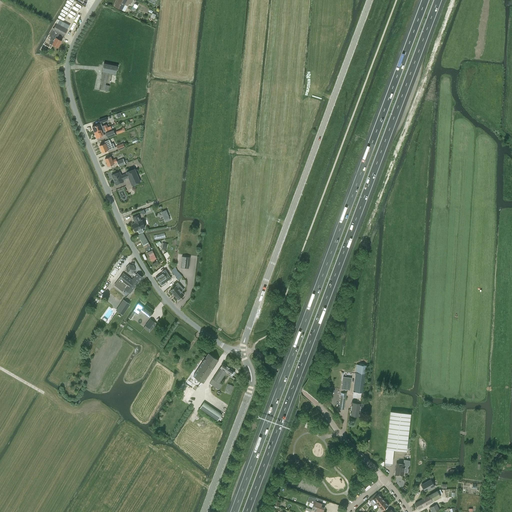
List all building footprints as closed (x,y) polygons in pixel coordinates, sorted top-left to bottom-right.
[(130,4),(132,0),(117,0),(115,6),(122,10),(125,4),(128,6),(129,3),(130,4)] [(57,23),(53,30),(59,33),(64,36),(68,29),(67,29),(69,25),(59,19),(57,23)] [(51,40),(49,43),(52,45),(53,45),(58,47),(61,41),(56,38),(59,33),(53,30),(49,36),(51,37),(50,39),(51,40)] [(103,71),(99,89),(104,90),(105,85),(108,72),(116,74),(118,66),(104,63),(102,71),(103,71)] [(108,127),(107,125),(103,126),(102,126),(101,124),(100,124),(99,124),(92,127),(95,132),(101,130),(104,129),(108,127)] [(112,129),(111,126),(108,127),(101,130),(95,132),(97,138),(100,137),(101,137),(105,136),(103,132),(104,132),(112,129)] [(103,153),(109,150),(115,147),(113,143),(111,144),(110,139),(104,142),(105,143),(100,146),(103,153)] [(111,156),(105,159),(108,167),(114,164),(114,163),(117,162),(119,166),(125,164),(123,159),(117,161),(116,159),(112,160),(111,156)] [(120,172),(112,175),(116,185),(124,181),(123,179),(129,177),(132,185),(140,182),(135,169),(127,172),(127,173),(121,176),(120,172)] [(169,218),(170,218),(166,210),(161,212),(164,220),(165,220),(169,218)] [(135,223),(132,224),(135,231),(138,230),(139,233),(144,231),(142,228),(145,227),(144,225),(145,225),(144,221),(143,221),(142,220),(140,220),(138,215),(133,217),(135,223)] [(144,246),(149,243),(143,233),(138,235),(144,246)] [(189,268),(190,257),(182,256),(181,267),(189,268)] [(113,270),(117,273),(121,267),(117,264),(113,270)] [(129,265),(125,269),(127,274),(132,275),(135,271),(134,266),(129,265)] [(160,274),(156,278),(159,283),(159,282),(161,285),(171,278),(171,277),(167,271),(165,269),(162,272),(163,273),(160,274)] [(124,274),(117,282),(124,289),(129,293),(142,277),(138,273),(135,271),(132,275),(135,277),(132,280),(124,274)] [(184,295),(178,287),(180,285),(177,282),(172,287),(173,288),(170,290),(170,291),(178,300),(184,295)] [(123,315),(130,304),(123,300),(116,310),(123,315)] [(138,303),(133,311),(136,313),(138,315),(141,311),(149,317),(154,310),(147,305),(145,308),(139,303),(138,303)] [(149,328),(154,322),(150,319),(145,325),(149,328)] [(203,383),(218,360),(208,353),(193,376),(203,383)] [(220,367),(210,383),(219,390),(222,384),(220,383),(225,374),(228,376),(229,376),(231,374),(233,375),(235,372),(233,371),(233,370),(223,363),(220,367)] [(357,365),(353,397),(361,398),(361,392),(363,393),(367,365),(357,365)] [(343,377),(341,389),(350,390),(351,378),(343,377)] [(231,395),(234,386),(228,383),(224,392),(231,395)] [(222,414),(204,402),(199,408),(217,421),(222,414)] [(352,403),(351,415),(359,416),(360,408),(363,408),(364,404),(352,403)] [(391,411),(386,449),(394,449),(406,451),(411,413),(391,411)] [(386,449),(385,462),(392,463),(394,449),(386,449)] [(397,463),(395,474),(403,475),(404,472),(407,472),(408,466),(409,466),(409,461),(404,460),(403,464),(397,463)] [(421,485),(425,491),(431,488),(431,489),(435,487),(431,480),(421,485)] [(437,491),(415,503),(418,509),(441,496),(437,491)] [(376,493),(369,499),(370,501),(372,499),(374,501),(376,503),(382,498),(378,494),(378,495),(376,493)] [(379,507),(385,502),(382,498),(376,503),(379,507)] [(315,500),(313,506),(312,509),(315,511),(318,511),(322,511),(324,508),(321,506),(322,503),(315,500)] [(382,511),(388,506),(385,502),(379,507),(382,511)]
